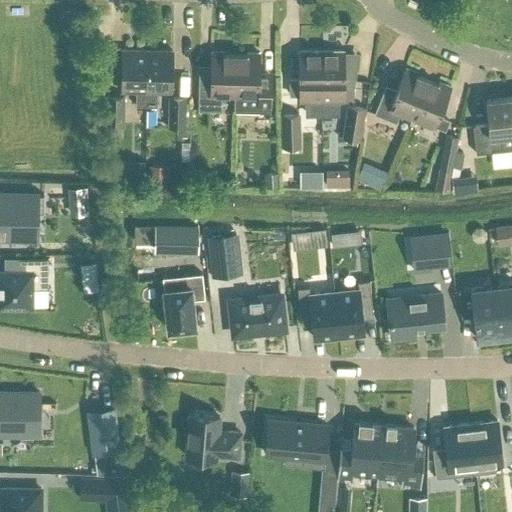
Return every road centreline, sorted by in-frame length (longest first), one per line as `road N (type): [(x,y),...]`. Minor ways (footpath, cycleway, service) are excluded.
road 1 (track): [(202,511),(142,483),(134,470),(86,0)]
road 2 (residential): [(511,361),(301,364),(0,335)]
road 3 (residential): [(511,61),(480,57),(410,28),(374,0)]
